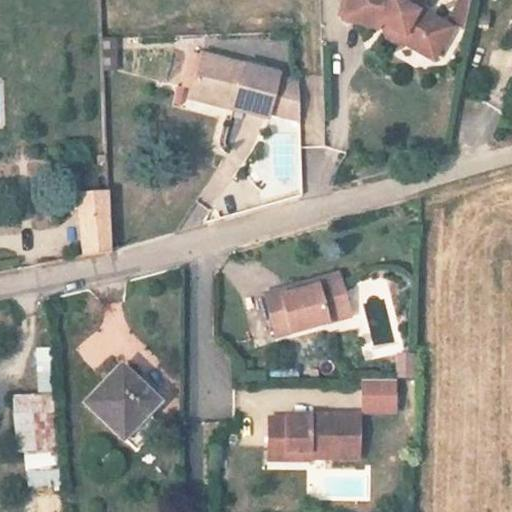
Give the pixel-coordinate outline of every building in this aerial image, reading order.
[(400,42),(401,39),(405,34),(431,49),(444,46),(453,29),(421,9),(425,0),(346,0),(341,17),(377,28),(381,21),(388,24),(387,35),(400,42)] [(485,3),(480,21),(493,24),(498,6),(485,3)] [(482,21),(480,28),(491,31),(493,24),(482,21)] [(405,34),(401,39),(436,60),(444,46),(431,49),(405,34)] [(118,70),(118,37),(100,37),(100,70),(118,70)] [(202,57),(193,92),(234,100),(232,110),(268,117),(269,114),(300,120),(299,82),(277,77),(277,72),(202,57)] [(193,92),(191,102),(232,110),(234,100),(193,92)] [(81,257),(109,250),(107,190),(82,194),(81,257)] [(322,306),(351,298),(344,275),(287,291),(285,285),(265,291),(279,336),(327,322),(322,306)] [(322,306),(327,322),(355,315),(351,298),(322,306)] [(35,347),(37,393),(15,394),(20,488),(58,487),(52,346),(35,347)] [(419,377),(419,357),(396,357),(395,376),(399,376),(419,377)] [(126,364),(87,401),(120,436),(159,399),(126,364)] [(395,376),(364,375),(363,408),(398,409),(399,376),(395,376)] [(312,448),(312,454),(359,454),(359,410),(288,409),(288,414),(271,414),(270,442),(286,441),(286,449),(312,448)] [(312,460),(312,454),(312,448),(286,449),(286,441),(270,442),(270,461),(312,460)]
